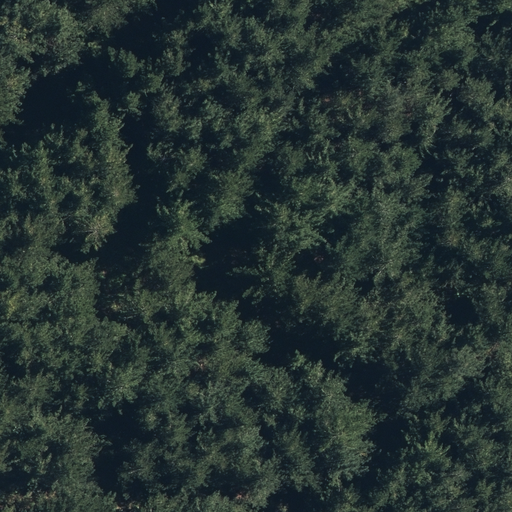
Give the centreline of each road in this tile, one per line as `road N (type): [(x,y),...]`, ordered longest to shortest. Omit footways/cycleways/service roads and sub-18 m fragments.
road 1 (track): [(511,358),(487,367),(339,476),(277,501),(47,500),(0,511)]
road 2 (track): [(0,138),(27,127),(188,0)]
